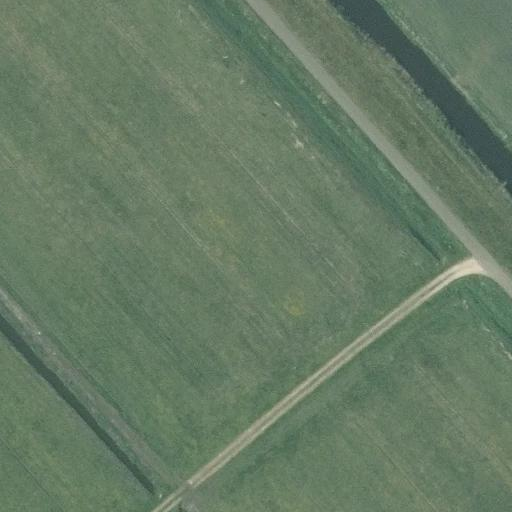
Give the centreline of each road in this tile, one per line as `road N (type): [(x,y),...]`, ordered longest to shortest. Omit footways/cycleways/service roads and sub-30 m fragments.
road 1 (track): [(166,511),(435,286),(467,265),(484,264)]
road 2 (unclassified): [(511,294),(249,0)]
